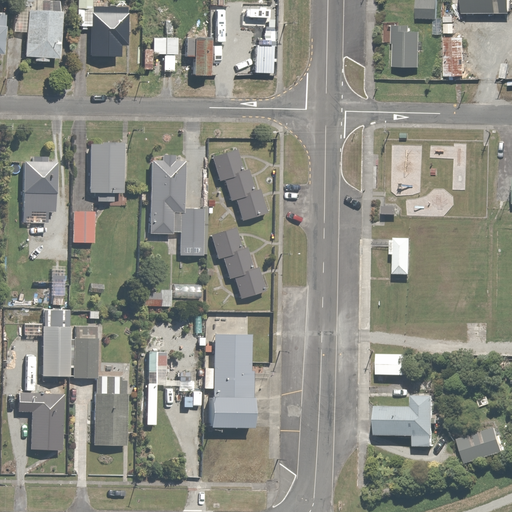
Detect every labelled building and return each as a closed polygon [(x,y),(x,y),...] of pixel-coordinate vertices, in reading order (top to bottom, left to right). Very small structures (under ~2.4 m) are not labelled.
[(13,0),(12,35),(28,35),(27,59),(61,60),(63,12),(59,12),(60,3),(33,2),(33,0),(13,0)] [(94,0),(78,0),(78,29),(92,30),(91,59),(121,60),(122,48),(126,48),(127,8),(95,7),(94,0)] [(419,0),(419,19),(436,19),(442,19),(442,0),(419,0)] [(509,0),(467,0),(468,16),(509,15),(509,0)] [(415,25),(395,25),(394,44),(397,44),(397,67),(425,68),(425,32),(415,32),(415,25)] [(213,38),(187,37),(186,55),(193,56),(193,76),(212,77),(213,38)] [(448,78),(469,77),(468,41),(447,41),(448,78)] [(179,42),(154,42),(154,56),(165,56),(165,72),(177,72),(177,56),(179,56),(179,42)] [(105,145),(90,145),(89,195),(96,195),(96,203),(116,203),(116,197),(124,197),(124,144),(105,144),(105,145)] [(238,149),(212,158),(220,183),(225,182),(232,202),(237,200),(244,222),(269,214),(262,191),(257,192),(250,170),(245,171),(238,149)] [(164,162),(151,162),(149,234),(173,235),(173,233),(180,234),(179,258),(204,259),(205,227),(209,227),(210,208),(203,207),(203,210),(184,210),(185,164),(177,164),(177,158),(164,157),(164,162)] [(34,163),(23,162),(22,223),(33,223),(33,213),(57,213),(58,165),(55,165),(55,158),(34,158),(34,163)] [(402,197),(385,197),(384,218),(391,219),(391,220),(401,220),(402,197)] [(95,209),(73,209),(73,244),(96,244),(95,209)] [(235,226),(210,234),(219,261),(224,259),(231,281),(236,280),(242,301),(268,292),(260,267),(255,269),(247,247),(243,249),(235,226)] [(393,242),(393,258),(397,258),(396,277),(413,278),(415,241),(397,240),(397,242),(393,242)] [(202,283),(173,283),(173,297),(202,297),(202,283)] [(39,325),(25,325),(24,335),(39,335),(39,325)] [(71,329),(43,329),(42,378),(71,379),(71,329)] [(252,426),(252,336),(211,336),(211,426),(252,426)] [(74,339),(73,378),(97,379),(97,394),(95,394),(93,446),(128,447),(129,394),(126,394),(126,383),(123,382),(123,377),(99,376),(100,340),(74,339)] [(412,356),(380,356),(379,378),(412,378),(412,356)] [(64,394),(19,394),(19,413),(31,413),(31,451),(64,451),(64,394)] [(415,409),(379,410),(379,440),(416,440),(417,450),(438,450),(438,397),(415,397),(415,409)] [(497,429),(460,441),(468,467),(506,455),(497,429)]
